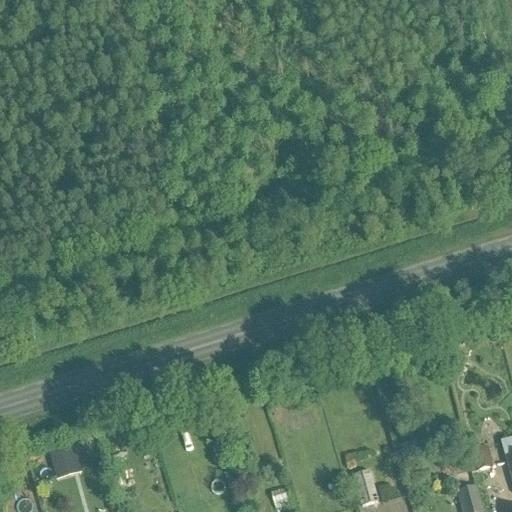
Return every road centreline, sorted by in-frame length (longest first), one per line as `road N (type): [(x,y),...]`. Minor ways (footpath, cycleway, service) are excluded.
road 1 (track): [(0,307),(511,148)]
road 2 (primary): [(0,411),(447,272)]
